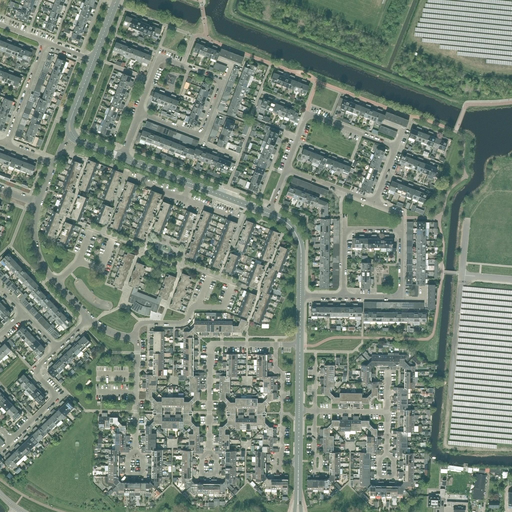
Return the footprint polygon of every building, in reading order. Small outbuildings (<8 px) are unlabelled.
[(33,7),(34,4),(26,0),(23,6),(35,11),(36,8),(33,7)] [(65,2),(59,0),(55,0),(54,5),(66,9),(67,7),(63,5),(65,2)] [(95,10),(96,7),(85,3),(82,9),(91,12),(92,9),(95,10)] [(65,11),(66,9),(54,5),(52,10),(60,14),(61,10),(65,11)] [(34,13),(35,11),(23,6),(21,11),(20,11),(29,15),(31,12),(34,13)] [(89,15),(91,12),(82,9),(80,15),(92,19),(93,17),(89,15)] [(59,17),(60,14),(52,10),(49,16),(61,21),(62,18),(59,17)] [(17,11),(15,17),(19,18),(27,21),(30,22),(31,22),(32,20),(31,20),(28,18),(29,15),(20,11),(18,11),(17,11)] [(129,27),(134,15),(131,14),(130,17),(127,16),(126,16),(123,24),(123,25),(123,26),(124,25),(129,27)] [(91,21),(92,19),(80,15),(78,20),(86,24),(87,20),(91,21)] [(135,19),(136,16),(134,15),(129,27),(134,29),(134,30),(138,20),(135,19)] [(60,23),(61,21),(49,16),(47,22),(56,25),(57,22),(60,23)] [(141,31),(145,19),(143,18),(141,22),(138,20),(134,30),(135,30),(136,29),(141,31)] [(146,24),(147,20),(145,19),(141,31),(146,33),(145,34),(146,35),(150,25),(146,24)] [(85,27),(86,24),(78,20),(76,26),(87,31),(88,28),(85,27)] [(54,28),(56,25),(47,22),(45,27),(44,27),(44,28),(53,31),(54,31),(57,32),(58,30),(54,28)] [(152,35),(157,24),(154,23),(153,26),(150,25),(146,35),(147,35),(147,33),(152,35)] [(158,28),(159,25),(157,24),(152,35),(157,37),(157,39),(158,38),(161,29),(158,28)] [(86,33),(87,31),(76,26),(73,32),(82,35),(83,32),(86,33)] [(81,38),(82,35),(73,32),(71,38),(80,41),(83,42),(84,40),(81,38)] [(0,49),(5,52),(10,40),(7,39),(6,42),(3,41),(0,48),(0,49)] [(11,44),(12,41),(10,40),(5,52),(11,54),(14,45),(11,44)] [(119,53),(124,41),(121,40),(120,43),(117,42),(116,42),(113,51),(113,52),(114,52),(114,51),(119,53)] [(125,45),(126,42),(124,41),(119,53),(124,55),(124,56),(128,47),(125,45)] [(196,43),(193,51),(194,52),(199,53),(204,42),(201,41),(200,44),(197,43),(196,43)] [(205,46),(206,43),(204,42),(199,53),(204,55),(204,57),(208,47),(205,46)] [(17,56),(21,44),(19,43),(17,47),(14,45),(11,54),(17,56)] [(23,49),(24,45),(21,44),(17,56),(23,58),(26,50),(23,49)] [(131,57),(135,45),(133,44),(131,48),(128,47),(124,56),(125,56),(126,55),(131,57)] [(137,50),(137,46),(135,45),(131,57),(136,59),(135,60),(136,61),(140,51),(137,50)] [(211,58),(215,46),(213,45),(211,48),(208,47),(204,57),(205,57),(205,56),(211,58)] [(217,51),(218,47),(215,46),(211,58),(216,60),(215,61),(216,61),(216,60),(217,60),(218,56),(219,55),(220,52),(217,51)] [(32,52),(33,49),(31,48),(29,51),(26,50),(23,58),(22,61),(28,63),(32,52)] [(227,51),(223,49),(221,48),(220,52),(219,55),(225,57),(227,51)] [(142,61),(147,50),(144,49),(143,52),(140,51),(136,61),(137,61),(137,59),(142,61)] [(148,54),(149,51),(147,50),(142,61),(147,63),(147,65),(148,64),(151,55),(148,54)] [(233,53),(229,51),(227,51),(225,57),(230,59),(233,53)] [(238,55),(234,54),(233,53),(230,59),(236,61),(238,55)] [(244,57),(240,56),(238,55),(236,61),(241,64),(244,57)] [(58,59),(55,64),(64,67),(66,62),(66,61),(65,61),(66,59),(61,56),(60,59),(57,58),(58,59)] [(45,62),(42,71),(45,72),(48,73),(51,64),(48,63),(45,62)] [(256,71),(257,66),(248,63),(246,67),(245,66),(244,67),(245,67),(242,72),(251,75),(253,70),(256,71)] [(61,73),(64,67),(55,64),(53,70),(61,73)] [(7,82),(11,70),(9,70),(7,73),(4,72),(1,80),(7,82)] [(13,75),(14,71),(11,70),(7,82),(13,84),(16,76),(13,75)] [(59,79),(61,73),(53,70),(51,76),(59,79)] [(233,70),(229,79),(232,80),(235,81),(238,72),(235,71),(233,70)] [(277,83),(281,71),(279,70),(277,74),(274,73),(274,72),(270,81),(271,81),(270,82),(271,82),(271,81),(277,83)] [(282,76),(283,72),(281,71),(277,83),(282,85),(281,86),(282,87),(286,77),(282,76)] [(249,81),(251,75),(242,72),(240,78),(250,82),(250,81),(249,81)] [(41,73),(37,83),(40,84),(43,85),(47,76),(44,74),(41,73)] [(123,74),(122,73),(121,74),(123,74),(121,80),(133,84),(133,82),(130,80),(131,77),(132,77),(123,74)] [(22,78),(23,75),(21,74),(19,77),(16,76),(13,84),(18,87),(19,87),(22,78)] [(288,87),(293,76),(290,75),(289,78),(286,77),(282,87),(283,85),(288,87)] [(57,85),(59,79),(51,76),(49,82),(57,85)] [(294,80),(295,77),(293,76),(288,87),(293,89),(293,91),(297,81),(294,80)] [(250,82),(240,78),(238,84),(246,87),(248,82),(250,82)] [(300,92),(304,80),(302,79),(300,83),(297,81),(293,91),(294,91),(295,90),(300,92)] [(132,86),(133,84),(121,80),(119,85),(118,84),(117,85),(127,89),(128,86),(132,86)] [(306,85),(306,81),(304,80),(300,92),(305,94),(304,95),(305,95),(305,94),(306,94),(309,86),(306,85)] [(228,81),(224,91),(227,92),(230,93),(234,84),(231,83),(228,81)] [(55,91),(57,85),(49,82),(46,88),(55,91)] [(203,82),(202,82),(201,82),(203,83),(201,88),(213,92),(214,90),(210,88),(211,85),(212,85),(203,82)] [(244,92),(246,87),(238,84),(236,90),(245,93),(246,93),(244,92)] [(39,86),(37,85),(33,94),(34,94),(37,96),(39,96),(42,87),(39,86)] [(126,92),(127,89),(117,85),(118,86),(116,91),(128,96),(129,93),(126,92)] [(52,97),(55,91),(46,88),(44,93),(52,97)] [(212,95),(213,92),(201,88),(199,93),(198,92),(197,93),(207,97),(208,94),(212,95)] [(158,102),(162,91),(160,90),(158,93),(155,92),(155,93),(152,92),(150,97),(149,98),(152,99),(152,100),(152,102),(153,100),(158,102)] [(245,94),(245,93),(236,90),(233,96),(242,99),(244,93),(245,94)] [(127,98),(128,96),(116,91),(114,96),(113,96),(123,100),(124,97),(127,98)] [(164,95),(165,92),(162,91),(158,102),(163,104),(163,106),(167,96),(164,95)] [(50,102),(52,97),(44,93),(42,99),(48,102),(50,103),(50,102)] [(206,100),(207,97),(197,93),(197,94),(199,94),(197,99),(208,104),(209,102),(206,100)] [(224,93),(220,102),(223,103),(226,105),(229,95),(226,94),(224,93)] [(169,107),(174,95),(172,94),(170,98),(167,96),(163,106),(164,106),(164,105),(169,107)] [(174,95),(169,107),(175,109),(179,101),(178,101),(175,100),(176,96),(174,95)] [(30,96),(27,105),(29,106),(32,107),(36,98),(33,97),(30,96)] [(121,103),(123,100),(113,96),(113,97),(114,98),(112,103),(121,106),(124,107),(124,105),(121,103)] [(240,104),(242,99),(233,96),(231,101),(241,105),(240,104)] [(347,100),(347,97),(345,96),(344,99),(340,98),(337,105),(341,107),(340,108),(341,108),(346,110),(346,111),(350,102),(347,100)] [(267,109),(271,98),(269,97),(267,100),(264,99),(264,98),(260,107),(261,107),(260,108),(261,109),(261,107),(267,109)] [(13,102),(13,101),(5,98),(3,104),(8,106),(14,109),(15,106),(12,105),(13,102)] [(42,99),(40,98),(40,99),(38,104),(43,106),(46,107),(48,102),(42,99)] [(273,102),(273,98),(271,98),(267,109),(272,111),(271,113),(272,113),(276,103),(273,102)] [(207,106),(208,104),(197,99),(195,105),(193,104),(193,105),(197,106),(203,108),(204,105),(207,106)] [(352,112),(357,100),(355,99),(353,103),(350,102),(346,111),(347,111),(347,110),(352,112)] [(358,105),(359,101),(357,100),(352,112),(358,114),(357,116),(358,116),(361,106),(358,105)] [(241,106),(241,105),(231,101),(229,107),(237,110),(239,105),(241,106)] [(278,114),(283,102),(280,101),(279,104),(276,103),(272,113),(273,112),(278,114)] [(284,106),(285,103),(283,102),(278,114),(283,116),(283,117),(287,108),(284,106)] [(124,107),(121,106),(112,103),(110,108),(109,108),(108,108),(118,112),(119,109),(123,110),(124,107)] [(14,109),(8,106),(3,104),(2,106),(0,110),(9,113),(10,110),(13,111),(14,109)] [(46,107),(43,106),(38,104),(36,110),(44,113),(46,107)] [(364,116),(369,105),(366,104),(364,107),(361,106),(358,116),(359,115),(364,116)] [(203,108),(197,106),(193,105),(194,106),(192,111),(204,116),(205,113),(201,112),(203,108)] [(294,106),(292,105),(290,109),(287,108),(283,117),(284,117),(285,116),(290,118),(294,106)] [(370,109),(371,106),(369,105),(364,116),(369,119),(369,120),(373,111),(370,109)] [(296,111),(296,107),(294,106),(290,118),(289,120),(295,122),(296,120),(296,121),(296,119),(299,120),(300,117),(298,116),(299,112),(296,111)] [(235,115),(237,110),(229,107),(227,113),(235,116),(237,117),(237,116),(235,115)] [(26,108),(22,117),(25,118),(28,119),(31,110),(28,109),(26,108)] [(117,115),(118,112),(108,108),(108,109),(110,109),(108,114),(119,119),(120,117),(117,115)] [(376,121),(380,109),(378,108),(376,112),(373,111),(369,120),(370,120),(370,119),(376,121)] [(382,114),(382,110),(380,109),(376,121),(381,123),(380,124),(381,125),(381,123),(382,123),(384,118),(385,115),(382,114)] [(7,116),(9,113),(0,110),(0,116),(10,120),(11,118),(7,116)] [(42,119),(44,113),(36,110),(33,116),(42,119)] [(203,118),(204,116),(192,111),(190,116),(189,116),(198,120),(199,117),(203,118)] [(389,120),(392,114),(386,112),(385,115),(384,118),(389,120)] [(118,121),(119,119),(108,114),(106,120),(104,119),(104,120),(114,123),(115,120),(118,121)] [(395,122),(398,116),(392,114),(389,120),(395,122)] [(9,122),(10,120),(0,116),(0,123),(4,125),(5,122),(9,122)] [(39,125),(42,119),(33,116),(31,122),(39,125)] [(197,123),(198,120),(189,116),(188,117),(190,117),(188,123),(187,123),(196,126),(199,127),(200,125),(197,123)] [(401,125),(403,118),(398,116),(395,122),(401,125)] [(406,127),(409,120),(403,118),(401,125),(406,127)] [(21,119),(18,128),(20,129),(23,131),(27,121),(24,120),(21,119)] [(112,127),(114,123),(104,120),(105,121),(103,126),(115,131),(116,128),(112,127)] [(234,125),(226,121),(226,122),(224,127),(232,130),(234,125),(235,126),(235,125),(234,125)] [(37,131),(39,125),(31,122),(29,128),(37,131)] [(163,127),(154,124),(153,126),(152,129),(161,133),(162,130),(163,127)] [(214,125),(210,134),(213,135),(216,136),(219,127),(216,126),(214,125)] [(114,133),(115,131),(103,126),(101,131),(100,131),(99,131),(101,132),(100,132),(109,135),(110,132),(114,133)] [(265,130),(267,131),(267,132),(270,133),(268,136),(280,141),(281,138),(278,137),(279,134),(279,133),(277,132),(278,130),(266,126),(266,127),(265,128),(265,130)] [(415,139),(419,127),(417,126),(416,130),(412,129),(412,128),(409,137),(409,138),(410,137),(415,139)] [(230,136),(232,130),(224,127),(221,133),(231,137),(231,136),(230,136)] [(421,132),(422,128),(419,127),(415,139),(420,141),(420,142),(420,143),(424,133),(421,132)] [(35,136),(37,131),(29,128),(27,133),(35,136)] [(174,132),(165,128),(164,131),(163,134),(172,137),(173,134),(174,132)] [(139,132),(136,140),(140,142),(141,139),(146,141),(149,132),(143,130),(142,133),(139,132)] [(427,144),(431,132),(429,131),(427,134),(424,133),(420,143),(421,143),(421,142),(427,144)] [(151,144),(155,135),(149,132),(146,141),(151,143),(151,144)] [(176,135),(175,138),(184,142),(185,139),(186,136),(177,132),(176,135)] [(432,136),(433,133),(431,132),(427,144),(432,146),(431,147),(432,147),(436,137),(432,136)] [(33,142),(35,136),(27,133),(24,139),(33,143),(33,142)] [(231,137),(221,133),(219,139),(227,142),(229,137),(231,137)] [(157,145),(161,137),(155,135),(151,144),(152,145),(152,143),(157,145)] [(266,135),(264,141),(265,141),(267,142),(275,145),(276,142),(279,143),(280,141),(268,136),(266,135)] [(438,148),(443,136),(440,135),(439,139),(436,137),(432,147),(433,146),(438,148)] [(443,136),(438,148),(443,150),(444,150),(449,139),(443,136)] [(163,149),(166,139),(161,137),(157,145),(163,147),(162,149),(163,149)] [(197,140),(189,137),(187,140),(186,143),(188,143),(195,146),(197,140)] [(169,150),(172,141),(166,139),(163,149),(164,148),(169,150)] [(230,143),(227,142),(219,139),(217,145),(217,144),(217,145),(228,149),(230,143)] [(174,153),(178,144),(172,141),(169,150),(174,152),(174,153)] [(261,147),(264,148),(265,148),(276,152),(276,150),(273,148),(275,145),(267,142),(265,141),(264,141),(263,141),(261,147)] [(181,154),(184,146),(178,144),(174,153),(175,154),(175,152),(181,154)] [(382,150),(383,148),(375,144),(373,150),(376,151),(375,154),(384,158),(386,159),(387,156),(384,155),(385,152),(385,151),(382,150)] [(184,146),(181,154),(186,156),(185,158),(186,158),(190,148),(184,146)] [(199,159),(203,147),(201,146),(199,149),(196,148),(193,157),(193,158),(194,157),(199,159)] [(205,152),(205,148),(203,147),(199,159),(204,161),(204,162),(208,153),(205,152)] [(307,159),(311,148),(309,147),(307,150),(304,149),(301,157),(301,159),(302,157),(307,159)] [(196,148),(195,150),(190,148),(186,158),(187,157),(192,159),(193,158),(193,157),(196,148)] [(259,152),(260,153),(262,154),(270,157),(271,154),(275,155),(276,152),(265,148),(264,148),(262,153),(259,152)] [(313,152),(314,149),(311,148),(307,159),(312,161),(312,163),(316,153),(313,152)] [(210,163),(215,152),(213,151),(211,154),(208,153),(204,162),(205,163),(205,161),(210,163)] [(318,164),(323,152),(321,151),(319,154),(316,153),(312,163),(313,163),(313,162),(318,164)] [(216,156),(217,153),(215,152),(210,163),(216,165),(215,167),(216,167),(219,157),(216,156)] [(259,152),(259,153),(262,154),(260,159),(271,164),(272,162),(269,160),(270,157),(262,154),(260,153),(259,152)] [(324,157),(325,153),(323,152),(318,164),(324,166),(323,167),(324,167),(327,158),(324,157)] [(9,165),(13,154),(11,153),(9,156),(6,155),(3,163),(9,165)] [(405,165),(410,154),(407,153),(406,156),(402,155),(402,154),(399,163),(399,164),(399,165),(400,163),(405,165)] [(15,158),(16,154),(13,154),(9,165),(15,167),(18,159),(15,158)] [(386,159),(384,158),(375,154),(372,159),(371,159),(381,163),(382,160),(385,161),(386,159)] [(411,158),(412,154),(410,154),(405,165),(410,167),(410,169),(414,159),(411,158)] [(222,168),(226,156),(224,155),(222,158),(219,157),(216,167),(217,166),(222,168)] [(226,156),(222,168),(228,170),(229,168),(233,170),(235,164),(231,163),(231,162),(228,161),(229,157),(226,156)] [(330,168),(335,157),(332,156),(330,159),(327,158),(324,167),(324,168),(325,166),(330,168)] [(21,170),(25,158),(23,157),(21,160),(18,159),(15,167),(21,170)] [(335,157),(330,168),(335,170),(335,172),(339,162),(336,161),(337,158),(335,157)] [(417,170),(421,158),(419,157),(417,160),(414,159),(410,169),(411,169),(411,168),(417,170)] [(26,162),(27,159),(25,158),(21,170),(26,172),(30,164),(26,162)] [(422,162),(423,159),(421,158),(417,170),(422,172),(421,173),(422,173),(425,164),(422,162)] [(270,166),(271,164),(260,159),(258,165),(256,164),(256,165),(266,168),(267,165),(270,166)] [(379,166),(381,163),(371,159),(371,160),(372,161),(370,166),(382,170),(383,168),(379,166)] [(82,164),(80,163),(73,160),(71,166),(81,170),(83,165),(81,164),(81,163),(82,164)] [(99,164),(93,161),(90,160),(91,161),(90,162),(88,161),(87,165),(97,169),(99,164)] [(342,173),(346,161),(344,160),(342,163),(339,162),(335,172),(336,172),(336,171),(342,173)] [(348,166),(348,162),(346,161),(342,173),(347,175),(346,176),(347,176),(347,175),(348,175),(351,167),(348,166)] [(35,166),(37,163),(34,162),(33,165),(30,164),(26,172),(32,174),(36,166),(35,166)] [(428,174),(433,162),(430,162),(429,165),(425,164),(422,173),(423,172),(428,174)] [(434,167),(435,163),(433,162),(428,174),(433,176),(433,177),(433,178),(434,176),(434,177),(437,168),(434,167)] [(94,175),(97,169),(87,165),(85,170),(87,171),(86,172),(94,175)] [(264,172),(266,168),(256,165),(257,166),(255,171),(267,176),(268,173),(264,172)] [(79,174),(81,170),(71,166),(69,171),(77,175),(77,174),(79,174)] [(381,173),(382,170),(370,166),(368,171),(367,171),(366,171),(376,175),(377,172),(381,173)] [(123,173),(117,171),(113,169),(111,175),(119,178),(119,177),(121,178),(123,173)] [(76,175),(77,175),(69,171),(67,177),(76,181),(78,176),(76,175)] [(266,178),(267,176),(255,171),(253,176),(252,176),(251,176),(261,180),(262,177),(266,178)] [(375,178),(376,175),(366,171),(366,172),(368,172),(366,178),(377,182),(378,180),(375,178)] [(92,181),(94,175),(86,172),(86,173),(84,172),(82,177),(92,181)] [(119,179),(119,178),(111,175),(109,180),(119,184),(120,180),(119,179)] [(260,183),(261,180),(251,176),(251,177),(253,177),(251,183),(262,187),(263,185),(260,183)] [(75,186),(76,181),(67,177),(64,183),(72,186),(73,185),(75,186)] [(90,186),(92,181),(82,177),(80,182),(82,182),(82,183),(90,186)] [(376,184),(377,182),(366,178),(364,183),(362,182),(362,183),(372,186),(373,183),(376,184)] [(395,191),(399,180),(397,179),(396,182),(392,181),(393,181),(392,181),(389,189),(389,191),(390,189),(395,191)] [(117,189),(119,184),(109,180),(106,186),(115,189),(115,188),(117,189)] [(299,183),(298,185),(307,189),(308,186),(310,183),(300,180),(299,183)] [(401,184),(402,181),(399,180),(395,191),(400,193),(400,195),(404,185),(401,184)] [(137,185),(128,181),(127,181),(126,186),(127,186),(127,187),(135,190),(137,185)] [(72,187),(72,186),(64,183),(62,188),(65,189),(72,192),(74,187),(72,187)] [(88,192),(90,186),(82,183),(82,184),(80,183),(78,188),(88,192)] [(261,189),(262,187),(251,183),(249,188),(247,187),(247,188),(248,188),(248,189),(257,192),(258,189),(261,189)] [(370,190),(372,186),(362,183),(363,184),(361,188),(360,188),(360,189),(361,189),(369,192),(373,194),(374,191),(370,190)] [(406,196),(411,184),(409,183),(407,186),(404,185),(400,195),(401,195),(401,194),(406,196)] [(319,193),(321,188),(312,184),(311,187),(310,190),(319,193)] [(412,188),(413,185),(411,184),(406,196),(412,198),(411,199),(412,199),(415,190),(412,188)] [(114,190),(115,189),(106,186),(104,192),(114,196),(116,191),(114,190)] [(290,186),(286,195),(286,196),(287,196),(287,195),(292,197),(296,189),(290,187),(290,186)] [(133,196),(135,190),(127,187),(127,188),(125,188),(123,192),(133,196)] [(418,200),(422,189),(420,188),(418,191),(415,190),(412,199),(412,200),(413,198),(418,200)] [(75,193),(72,192),(65,189),(63,195),(71,198),(71,197),(73,198),(75,193)] [(298,201),(301,191),(296,189),(292,197),(298,199),(297,201),(298,201)] [(424,193),(425,190),(422,189),(418,200),(423,202),(422,204),(423,204),(424,203),(427,194),(424,193)] [(160,199),(162,194),(152,190),(150,196),(158,199),(158,198),(160,199)] [(304,202),(307,193),(301,191),(298,201),(299,200),(304,202)] [(113,200),(114,196),(104,192),(102,198),(111,201),(110,200),(111,199),(113,200)] [(131,202),(133,196),(123,192),(121,197),(123,198),(123,199),(131,202)] [(309,205),(313,195),(307,193),(304,202),(309,204),(309,205)] [(70,199),(71,198),(63,195),(60,201),(71,205),(72,200),(70,199)] [(89,198),(80,195),(80,196),(78,196),(77,200),(86,204),(89,198)] [(319,197),(319,198),(313,195),(309,205),(310,205),(310,204),(315,206),(316,206),(318,199),(319,198),(319,197)] [(157,200),(158,199),(150,196),(147,202),(157,205),(159,201),(157,200)] [(129,208),(131,202),(123,199),(122,200),(120,199),(119,204),(129,208)] [(328,207),(328,203),(318,199),(316,206),(315,208),(317,209),(318,207),(321,208),(321,214),(321,218),(328,219),(328,217),(330,217),(330,214),(328,214),(328,207)] [(84,210),(86,204),(77,200),(75,205),(77,206),(76,207),(84,210)] [(69,209),(71,205),(60,201),(58,206),(66,210),(67,209),(69,209)] [(173,205),(163,201),(161,206),(163,207),(163,208),(171,211),(173,205)] [(155,210),(157,205),(147,202),(145,207),(153,210),(154,209),(155,210)] [(113,208),(112,207),(103,204),(101,210),(109,213),(109,212),(111,212),(113,208)] [(126,213),(129,208),(119,204),(117,208),(119,209),(118,210),(126,213)] [(66,211),(66,210),(58,206),(56,212),(63,215),(66,216),(68,211),(66,211)] [(82,215),(84,210),(76,207),(76,208),(74,207),(72,212),(82,215)] [(153,211),(153,210),(145,207),(143,213),(153,217),(155,212),(153,211)] [(169,216),(171,211),(163,208),(162,209),(161,208),(159,213),(169,216)] [(109,214),(109,213),(101,210),(98,215),(109,219),(110,214),(109,214)] [(124,219),(126,213),(118,210),(118,211),(116,210),(114,215),(124,219)] [(197,214),(187,210),(185,216),(193,219),(194,218),(195,219),(197,214)] [(211,219),(213,214),(203,210),(201,215),(203,215),(203,216),(211,219)] [(63,215),(56,212),(53,211),(51,217),(59,220),(60,219),(62,220),(63,215)] [(80,221),(82,215),(72,212),(70,216),(72,217),(72,218),(71,218),(80,221)] [(151,222),(153,217),(143,213),(141,219),(149,222),(149,221),(151,222)] [(167,222),(169,216),(159,213),(157,217),(159,218),(158,219),(167,222)] [(107,224),(109,219),(98,215),(96,221),(104,224),(105,225),(105,224),(105,223),(107,224)] [(122,225),(124,219),(114,215),(112,220),(114,221),(122,225)] [(193,220),(193,219),(185,216),(183,222),(193,226),(195,221),(193,220)] [(209,225),(211,219),(203,216),(203,217),(201,217),(199,221),(209,225)] [(59,221),(59,220),(51,217),(49,222),(59,226),(61,222),(59,221)] [(149,223),(149,222),(141,219),(139,224),(149,228),(150,223),(149,223)] [(164,228),(167,222),(158,219),(158,220),(156,219),(154,224),(164,228)] [(237,223),(236,223),(227,219),(225,225),(233,228),(234,227),(236,228),(237,223)] [(256,224),(252,222),(246,220),(244,225),(246,225),(246,226),(254,229),(256,224)] [(120,230),(122,225),(114,221),(114,222),(112,222),(110,226),(120,230)] [(207,231),(209,225),(199,221),(197,226),(199,227),(199,228),(207,231)] [(57,231),(59,226),(49,222),(47,228),(55,231),(55,230),(57,231)] [(73,231),(75,225),(65,222),(63,226),(65,227),(65,228),(73,231)] [(191,230),(193,226),(183,222),(181,228),(189,231),(189,230),(191,230)] [(147,233),(149,228),(139,224),(136,230),(145,233),(145,232),(147,233)] [(162,234),(164,228),(154,224),(153,229),(155,229),(154,230),(153,230),(162,234)] [(233,229),(233,228),(225,225),(223,231),(233,234),(235,230),(233,229)] [(252,235),(254,229),(246,226),(245,227),(244,227),(242,231),(252,235)] [(55,232),(55,231),(47,228),(45,234),(47,235),(55,238),(57,233),(55,232)] [(71,237),(73,231),(65,228),(64,229),(63,228),(61,233),(71,237)] [(189,232),(189,231),(181,228),(179,233),(189,237),(190,232),(189,232)] [(204,237),(207,231),(199,228),(198,229),(196,228),(194,233),(204,237)] [(279,233),(273,230),(270,229),(268,235),(278,239),(280,234),(278,234),(279,233)] [(144,234),(145,233),(136,230),(134,236),(144,239),(146,235),(144,234)] [(231,239),(233,234),(223,231),(221,236),(229,239),(229,238),(231,239)] [(250,241),(252,235),(242,231),(240,236),(242,237),(242,238),(250,241)] [(68,243),(71,237),(61,233),(59,238),(61,239),(60,240),(68,243)] [(187,242),(189,237),(179,233),(176,239),(185,242),(185,241),(187,242)] [(202,242),(204,237),(194,233),(193,237),(195,238),(194,239),(202,242)] [(276,244),(278,239),(268,235),(266,241),(274,244),(274,243),(276,244)] [(361,249),(361,247),(362,235),(359,235),(359,238),(352,238),(352,249),(361,249)] [(389,239),(389,235),(386,235),(386,248),(392,248),(392,252),(396,252),(396,244),(393,244),(393,239),(392,239),(389,239)] [(229,240),(229,239),(221,236),(219,242),(229,246),(231,241),(229,240)] [(247,246),(250,241),(242,238),(241,239),(239,238),(237,243),(247,246)] [(200,248),(202,242),(194,239),(194,240),(192,239),(190,244),(200,248)] [(66,248),(68,243),(60,240),(58,240),(56,245),(66,248)] [(274,245),(274,244),(266,241),(264,246),(274,250),(276,246),(274,245)] [(227,251),(229,246),(219,242),(217,248),(225,251),(225,250),(227,251)] [(245,252),(247,246),(237,243),(236,247),(237,248),(237,249),(236,249),(245,252)] [(198,254),(200,248),(190,244),(188,249),(190,250),(190,251),(198,254)] [(272,255),(274,250),(264,246),(262,252),(270,255),(270,254),(272,255)] [(288,255),(290,250),(280,246),(278,251),(280,251),(279,252),(288,255)] [(224,252),(225,251),(217,248),(214,253),(224,257),(226,252),(224,252)] [(135,255),(126,251),(125,251),(123,257),(132,260),(133,258),(134,259),(135,255)] [(196,259),(198,254),(190,251),(189,251),(188,251),(186,255),(196,259)] [(269,256),(270,255),(262,252),(260,258),(269,262),(271,257),(269,256)] [(285,261),(288,255),(279,252),(279,253),(277,252),(275,257),(285,261)] [(223,262),(224,257),(214,253),(212,259),(220,262),(221,261),(223,262)] [(240,256),(232,253),(230,253),(229,258),(230,258),(230,259),(238,262),(240,256)] [(8,254),(1,260),(2,260),(6,265),(12,258),(8,254)] [(131,262),(132,260),(123,257),(121,263),(131,266),(132,263),(131,262)] [(283,267),(285,261),(275,257),(274,262),(275,262),(275,263),(283,267)] [(10,269),(17,263),(12,258),(6,265),(10,269)] [(220,263),(220,262),(212,259),(210,265),(220,269),(222,264),(220,263)] [(236,268),(238,262),(230,259),(230,260),(228,259),(226,264),(236,268)] [(146,266),(138,263),(137,262),(135,266),(136,266),(135,268),(144,271),(146,266)] [(264,265),(263,265),(255,262),(253,268),(262,272),(264,267),(262,266),(263,265),(263,266),(264,265)] [(15,273),(21,267),(17,263),(10,269),(15,273)] [(129,270),(131,266),(121,263),(119,268),(128,272),(129,270)] [(281,272),(283,267),(275,263),(275,264),(273,264),(271,268),(278,271),(281,272)] [(234,274),(236,268),(226,264),(224,269),(226,270),(225,270),(234,274)] [(19,278),(25,272),(21,267),(15,273),(19,278)] [(278,271),(271,268),(268,267),(266,272),(268,273),(268,274),(276,277),(278,271)] [(127,274),(128,272),(119,268),(117,274),(127,278),(128,274),(127,274)] [(142,277),(144,271),(135,268),(135,270),(134,270),(132,273),(142,277)] [(261,276),(262,272),(253,268),(250,273),(258,277),(259,276),(261,276)] [(23,282),(30,276),(25,272),(19,278),(23,282)] [(140,283),(142,277),(132,273),(131,277),(132,277),(131,279),(140,283)] [(176,277),(174,276),(167,273),(164,279),(173,283),(174,281),(175,281),(176,277)] [(190,283),(192,277),(182,273),(181,277),(182,277),(181,279),(190,283)] [(258,277),(250,273),(248,279),(258,283),(260,278),(258,277)] [(125,281),(127,278),(117,274),(115,280),(123,283),(124,281),(125,281)] [(274,282),(276,277),(268,274),(268,275),(266,274),(264,279),(274,282)] [(28,287),(34,281),(30,276),(23,282),(28,287)] [(138,289),(140,283),(131,279),(130,281),(129,281),(128,285),(134,287),(137,288),(138,289)] [(172,285),(173,283),(164,279),(162,285),(172,289),(173,285),(172,285)] [(188,288),(190,283),(181,279),(180,281),(179,281),(178,284),(188,288)] [(256,288),(258,283),(248,279),(246,285),(255,288),(254,288),(254,287),(256,288)] [(272,288),(274,282),(264,279),(262,283),(264,284),(264,285),(272,288)] [(123,285),(123,283),(115,280),(112,285),(122,289),(124,285),(123,285)] [(11,281),(7,286),(11,290),(16,286),(11,281)] [(38,285),(34,281),(28,287),(32,291),(37,287),(39,286),(38,285)] [(185,294),(188,288),(178,284),(176,288),(177,288),(177,290),(185,294)] [(171,292),(172,289),(162,285),(160,291),(169,294),(170,292),(171,292)] [(269,294),(272,288),(264,285),(263,286),(261,285),(260,290),(262,291),(269,294)] [(41,291),(37,287),(32,291),(30,293),(31,293),(35,297),(41,291)] [(136,292),(137,288),(134,287),(131,295),(130,298),(128,302),(133,303),(134,304),(131,308),(135,310),(140,313),(145,314),(150,315),(150,310),(152,310),(152,311),(156,312),(162,298),(158,297),(157,299),(136,292)] [(24,294),(18,289),(16,291),(14,293),(19,299),(24,294)] [(183,299),(185,294),(177,290),(176,292),(175,292),(174,296),(183,299)] [(39,302),(45,296),(41,291),(35,297),(39,302)] [(168,296),(169,294),(160,291),(158,296),(158,297),(162,298),(168,300),(169,296),(168,296)] [(257,295),(253,294),(247,291),(244,297),(253,300),(253,299),(255,300),(257,295)] [(272,295),(269,294),(262,291),(261,296),(263,296),(262,297),(270,300),(272,295)] [(43,306),(50,300),(45,296),(39,302),(43,306)] [(181,305),(183,299),(174,296),(172,299),(173,300),(172,302),(181,305)] [(252,301),(253,300),(244,297),(242,303),(252,306),(254,302),(252,301)] [(268,306),(270,300),(262,297),(262,298),(260,298),(258,302),(268,306)] [(48,311),(54,305),(50,300),(43,306),(48,311)] [(179,311),(181,305),(172,302),(172,304),(171,303),(169,307),(179,311)] [(266,312),(268,306),(258,302),(256,307),(258,308),(258,309),(266,312)] [(250,311),(252,306),(242,303),(240,308),(248,311),(249,310),(250,311)] [(52,315),(59,309),(54,305),(48,311),(52,315)] [(11,308),(9,310),(6,308),(0,314),(4,319),(1,322),(4,324),(9,318),(7,316),(11,313),(13,310),(11,308)] [(32,310),(30,313),(37,320),(39,318),(41,316),(34,308),(32,310)] [(248,312),(248,311),(240,308),(238,314),(248,318),(250,313),(248,312)] [(56,320),(63,314),(59,309),(52,315),(56,320)] [(264,317),(266,312),(258,309),(256,309),(254,313),(264,317)] [(262,323),(264,317),(254,313),(252,318),(254,319),(254,320),(253,319),(253,320),(262,323)] [(61,324),(67,318),(63,314),(56,320),(61,324)] [(41,319),(39,322),(45,329),(48,327),(50,324),(43,317),(41,319)] [(71,322),(67,318),(61,324),(65,329),(72,323),(71,322)] [(243,330),(247,321),(241,318),(238,326),(243,332),(243,330)] [(200,332),(200,321),(194,321),(194,327),(192,329),(193,331),(195,333),(197,331),(200,332)] [(23,326),(17,332),(21,337),(30,328),(28,326),(26,328),(23,326)] [(49,328),(47,331),(54,337),(58,333),(52,326),(49,328)] [(30,333),(32,330),(30,328),(21,337),(25,341),(32,335),(30,333)] [(195,333),(193,331),(192,329),(191,329),(189,332),(184,331),(184,337),(194,337),(194,334),(195,333)] [(37,335),(34,337),(32,335),(25,341),(30,346),(39,337),(37,335)] [(90,342),(84,336),(81,338),(79,336),(77,337),(85,346),(90,342)] [(38,341),(40,339),(39,337),(30,346),(34,350),(40,344),(38,341)] [(81,351),(85,346),(77,337),(75,339),(77,342),(75,344),(81,351)] [(11,350),(5,343),(4,344),(2,346),(0,344),(0,347),(6,354),(11,350)] [(40,344),(34,350),(37,353),(36,355),(37,356),(36,356),(35,357),(38,360),(41,356),(44,354),(41,352),(45,348),(47,346),(46,344),(45,344),(43,346),(40,344)] [(77,355),(81,351),(75,344),(72,347),(70,344),(68,346),(77,355)] [(72,359),(77,355),(68,346),(66,348),(68,351),(66,353),(69,356),(72,359)] [(370,356),(369,356),(367,354),(368,353),(365,351),(362,354),(364,356),(370,362),(372,364),(374,366),(374,365),(377,365),(377,355),(372,355),(372,356),(370,356)] [(72,359),(69,356),(66,353),(63,355),(61,353),(59,355),(60,356),(67,364),(72,359)] [(67,364),(60,356),(59,355),(57,356),(59,359),(57,362),(63,368),(67,364)] [(408,356),(408,355),(404,355),(399,355),(399,356),(399,366),(402,366),(403,367),(407,363),(406,362),(408,360),(408,356)] [(415,356),(412,359),(418,365),(421,362),(418,359),(415,356)] [(405,365),(403,367),(404,368),(404,371),(415,372),(415,366),(410,360),(407,363),(405,365)] [(54,364),(52,362),(50,363),(59,372),(63,368),(57,362),(54,364)] [(374,366),(372,364),(370,362),(369,363),(367,365),(361,365),(361,371),(371,371),(371,368),(373,366),(374,366)] [(54,376),(59,372),(50,363),(48,365),(50,368),(48,370),(54,377),(54,376)] [(24,374),(17,380),(17,381),(22,385),(31,376),(29,374),(26,377),(24,374)] [(30,381),(32,378),(31,376),(22,385),(26,389),(32,383),(30,381)] [(37,383),(35,386),(32,383),(26,389),(30,394),(39,385),(37,383)] [(39,390),(41,387),(39,385),(30,394),(34,398),(41,392),(39,390)] [(324,387),(321,387),(321,393),(324,393),(324,395),(327,395),(330,397),(332,394),(330,392),(330,387),(324,387)] [(378,395),(378,387),(372,387),(372,388),(372,392),(369,395),(372,398),(374,395),(378,395)] [(152,397),(152,391),(146,391),(146,392),(146,399),(149,399),(152,401),(154,399),(152,397)] [(41,392),(34,398),(39,403),(41,405),(44,402),(42,400),(43,399),(45,397),(45,396),(48,394),(46,392),(43,394),(41,392)] [(200,397),(200,392),(194,392),(194,397),(191,399),(194,402),(196,400),(200,400),(200,397)] [(226,392),(220,392),(220,400),(223,400),(225,402),(228,400),(226,397),(226,392)] [(277,399),(277,393),(273,393),(267,393),(267,398),(265,400),(268,403),(270,401),(273,401),(273,399),(277,399)] [(340,397),(335,397),(332,394),(330,397),(332,399),(332,403),(340,403),(340,397)] [(370,400),(372,398),(369,395),(367,397),(362,397),(361,403),(363,403),(367,403),(369,403),(370,400)] [(10,396),(7,398),(4,396),(0,400),(0,404),(2,407),(11,398),(10,396)] [(11,403),(13,400),(11,398),(2,407),(6,411),(13,405),(11,403)] [(162,401),(157,401),(154,399),(152,401),(154,404),(154,407),(162,407),(162,401)] [(192,404),(194,402),(191,399),(189,402),(184,402),(184,407),(192,408),(192,404)] [(74,407),(68,400),(68,401),(65,403),(63,400),(61,402),(69,411),(74,407)] [(235,402),(230,402),(228,400),(225,402),(228,405),(228,408),(235,408),(236,402),(235,402)] [(265,405),(268,403),(265,400),(262,403),(257,403),(257,408),(265,408),(265,405)] [(65,415),(69,411),(61,402),(59,404),(61,407),(59,409),(65,415)] [(18,405),(15,407),(13,405),(6,411),(11,415),(20,407),(18,405)] [(19,412),(22,409),(20,407),(11,415),(15,420),(22,414),(21,414),(19,412)] [(57,411),(54,409),(52,411),(61,420),(65,415),(59,409),(57,411)] [(56,424),(61,420),(52,411),(50,412),(52,415),(50,418),(56,424)] [(118,420),(118,417),(110,417),(110,423),(115,423),(117,425),(120,423),(118,420)] [(52,428),(56,424),(50,418),(48,420),(45,418),(43,420),(52,428)] [(162,424),(162,418),(154,418),(154,421),(152,423),(154,426),(157,424),(162,424)] [(191,421),(191,418),(183,418),(183,424),(184,424),(189,424),(191,426),(194,424),(191,421)] [(235,425),(235,419),(227,419),(227,422),(225,424),(228,427),(230,425),(235,425)] [(265,422),(265,419),(257,419),(257,425),(262,425),(265,427),(267,425),(265,422)] [(47,433),(52,428),(43,420),(41,421),(43,424),(41,427),(47,433)] [(340,420),(337,420),(333,420),(332,420),(332,423),(329,426),(332,428),(334,426),(339,426),(340,426),(340,420)] [(369,420),(363,420),(361,420),(361,426),(366,426),(369,429),(371,426),(369,424),(369,420)] [(126,425),(122,425),(120,423),(117,425),(120,428),(120,433),(126,433),(126,425)] [(152,428),(154,426),(152,423),(149,426),(146,425),(146,433),(152,433),(152,428)] [(199,426),(196,426),(194,424),(191,426),(193,429),(193,434),(199,434),(199,426)] [(223,426),(219,427),(219,434),(225,434),(225,429),(228,427),(225,424),(223,426)] [(273,427),(270,427),(267,425),(265,427),(267,430),(267,435),(273,435),(276,435),(276,429),(273,429),(273,427)] [(39,429),(36,427),(36,426),(34,428),(43,437),(47,433),(41,427),(39,429)] [(329,431),(332,428),(329,426),(327,428),(324,428),(324,429),(320,429),(320,436),(323,436),(324,436),(329,436),(329,431)] [(377,428),(374,428),(371,426),(369,429),(371,431),(371,436),(377,436),(377,428)] [(38,441),(43,437),(34,428),(32,430),(34,433),(32,435),(38,441)] [(27,435),(25,437),(34,446),(35,448),(40,443),(38,441),(32,435),(30,437),(27,435)] [(29,450),(34,446),(25,437),(23,438),(26,442),(23,444),(29,450)] [(21,446),(18,444),(16,445),(25,454),(29,450),(23,444),(21,446)] [(20,459),(25,454),(16,445),(14,447),(17,450),(14,452),(20,459)] [(12,455),(9,453),(9,452),(7,454),(16,463),(20,459),(14,452),(12,455)] [(11,467),(16,463),(7,454),(5,456),(8,459),(5,461),(11,468),(12,467),(11,467)] [(266,476),(266,473),(255,473),(253,473),(253,479),(255,479),(256,479),(256,482),(261,482),(262,480),(263,481),(267,478),(266,476)] [(340,480),(340,474),(330,474),(330,477),(328,478),(332,482),(334,480),(340,480)] [(483,498),(486,475),(476,474),(473,499),(480,499),(481,498),(483,498)] [(116,485),(120,481),(119,479),(119,476),(108,476),(105,476),(105,481),(106,482),(106,483),(107,483),(108,484),(109,484),(112,484),(112,482),(114,482),(116,485)] [(162,483),(162,477),(152,477),(152,480),(150,481),(154,485),(156,488),(159,485),(159,483),(162,483)] [(187,488),(190,486),(193,482),(192,481),(192,477),(182,477),(182,483),(184,483),(184,487),(187,488)] [(235,484),(235,478),(225,478),(225,481),(224,482),(227,486),(231,491),(233,489),(229,485),(230,484),(235,484)] [(271,489),(271,479),(268,479),(267,478),(263,481),(266,484),(266,489),(271,489)] [(368,488),(369,486),(371,484),(370,483),(370,480),(360,480),(360,485),(365,485),(368,488)] [(416,483),(416,481),(413,481),(413,480),(403,480),(403,483),(401,485),(404,489),(408,486),(413,486),(413,482),(414,482),(414,483),(416,483)] [(117,485),(113,489),(114,491),(117,491),(117,492),(117,493),(117,494),(118,494),(119,494),(123,495),(124,495),(124,493),(124,482),(121,482),(120,481),(118,483),(116,485),(117,485)] [(154,485),(150,481),(150,482),(149,483),(146,483),(146,493),(146,496),(151,496),(151,487),(153,486),(154,485)] [(227,486),(224,482),(224,483),(222,484),(219,484),(219,494),(225,494),(225,488),(227,486)] [(190,486),(188,489),(192,494),(198,494),(198,483),(195,483),(195,484),(192,484),(190,486)] [(375,496),(376,486),(373,486),(371,484),(369,486),(368,488),(370,490),(370,496),(375,496)] [(404,489),(401,485),(400,486),(397,486),(397,496),(403,496),(403,494),(404,494),(406,494),(406,493),(407,493),(404,489)] [(444,497),(445,489),(440,489),(440,494),(436,494),(436,496),(428,496),(428,506),(440,506),(440,497),(444,497)] [(362,495),(360,496),(361,496),(362,498),(366,502),(369,499),(363,494),(362,495)] [(446,506),(446,507),(454,507),(454,511),(464,511),(465,507),(467,507),(467,503),(447,502),(447,506),(446,506)]
